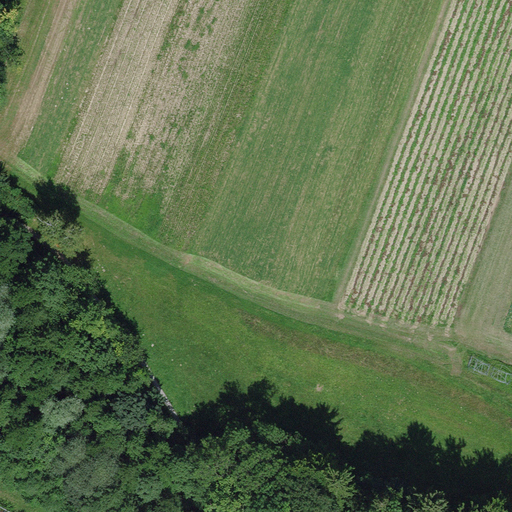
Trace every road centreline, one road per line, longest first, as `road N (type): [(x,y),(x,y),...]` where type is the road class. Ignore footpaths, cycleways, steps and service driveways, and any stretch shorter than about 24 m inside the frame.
road 1 (track): [(511,411),(497,396),(161,265),(0,165)]
road 2 (track): [(164,405),(431,511)]
